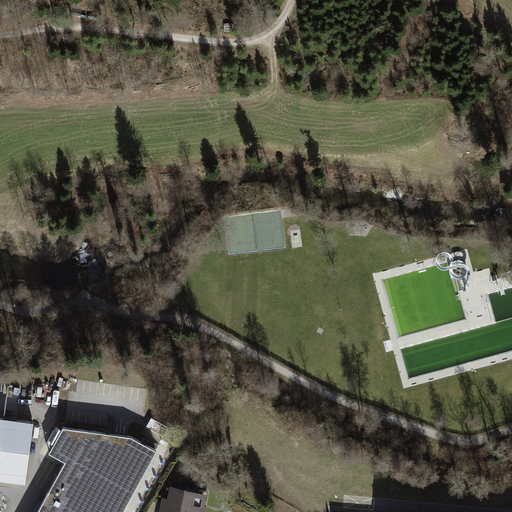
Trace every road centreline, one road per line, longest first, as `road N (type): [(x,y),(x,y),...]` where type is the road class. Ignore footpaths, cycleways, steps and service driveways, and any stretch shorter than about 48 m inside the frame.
road 1 (track): [(0,302),(51,309),(88,300),(126,316),(179,317),(374,415),(458,440),(511,429)]
road 2 (track): [(294,0),(272,43),(59,23),(0,31)]
